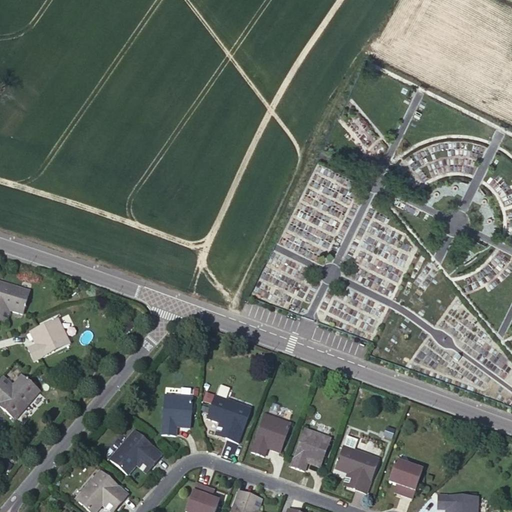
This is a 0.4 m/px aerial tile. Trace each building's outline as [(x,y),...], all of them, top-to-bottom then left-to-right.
[(0,306),(10,310),(23,314),(30,291),(0,281),(0,306)] [(0,320),(6,322),(10,310),(0,306),(0,320)] [(42,342),(36,345),(28,349),(35,362),(71,344),(59,319),(36,330),(42,342)] [(30,333),(36,345),(42,342),(36,330),(30,333)] [(21,376),(13,386),(6,394),(0,388),(0,406),(16,420),(40,392),(21,376)] [(0,388),(6,394),(13,386),(3,378),(0,381),(0,388)] [(176,438),(177,428),(177,423),(190,424),(192,399),(166,397),(162,436),(176,438)] [(208,421),(220,425),(230,429),(226,441),(238,445),(251,411),(216,398),(208,421)] [(264,459),(267,449),(269,444),(282,449),(290,425),(265,417),(252,454),(264,459)] [(230,429),(220,425),(216,437),(226,441),(230,429)] [(304,474),(308,465),(309,459),(322,464),(331,440),(305,431),(291,469),(304,474)] [(129,477),(137,467),(144,459),(153,467),(162,457),(134,433),(110,461),(129,477)] [(347,438),(335,471),(349,476),(358,479),(353,491),(366,496),(378,461),(353,452),(357,442),(347,438)] [(269,444),(267,449),(280,454),(282,449),(269,444)] [(144,459),(137,467),(147,475),(153,467),(144,459)] [(309,459),(308,465),(320,469),(322,464),(309,459)] [(390,484),(397,487),(403,488),(400,496),(412,500),(422,472),(397,463),(390,484)] [(88,511),(98,511),(103,506),(110,499),(119,507),(128,497),(100,473),(76,501),(88,511)] [(349,476),(344,488),(353,491),(358,479),(349,476)] [(206,498),(209,491),(196,486),(187,511),(215,511),(218,503),(211,500),(206,498)] [(252,511),(247,510),(251,499),(239,494),(232,511),(252,511)] [(438,511),(447,511),(448,511),(478,511),(479,499),(438,498),(438,511)] [(110,499),(103,506),(109,511),(115,511),(119,507),(110,499)] [(257,511),(261,502),(251,499),(247,510),(252,511),(257,511)]
